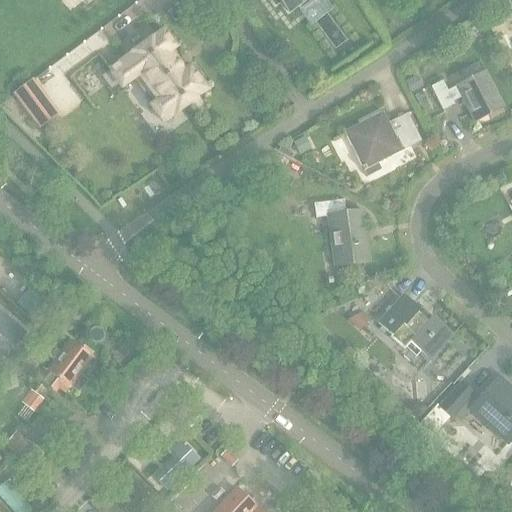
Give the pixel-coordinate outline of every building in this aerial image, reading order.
[(84,0),(91,9),(103,0),(84,0)] [(269,0),(274,7),(280,3),(288,13),(299,4),(303,9),(315,0),(269,0)] [(118,63),(108,71),(121,87),(131,80),(137,75),(152,95),(145,99),(162,122),(170,116),(171,117),(200,95),(200,94),(206,89),(189,67),(184,70),(169,51),(174,47),(162,31),(156,35),(155,35),(126,57),(118,63)] [(474,122),(502,107),(484,72),(447,92),(441,81),(430,87),(442,110),(453,104),(452,102),(461,97),(474,122)] [(68,116),(27,80),(7,99),(50,133),(68,116)] [(406,113),(387,123),(382,112),(343,132),(366,177),(381,170),(375,159),(399,147),(401,151),(421,141),(406,113)] [(293,143),(298,154),(309,149),(304,138),(293,143)] [(267,178),(278,187),(287,176),(276,166),(267,178)] [(362,210),(345,212),(343,199),(313,203),(315,218),(327,216),(334,266),(369,261),(362,210)] [(16,303),(33,319),(47,305),(29,289),(16,303)] [(432,315),(427,322),(417,312),(419,310),(403,295),(377,323),(390,335),(389,336),(403,349),(409,342),(429,360),(453,334),(432,315)] [(9,311),(0,320),(0,341),(19,322),(9,311)] [(87,382),(80,376),(94,359),(71,341),(48,370),(46,368),(37,379),(49,389),(56,381),(69,391),(70,389),(78,394),(87,382)] [(469,409),(507,443),(511,437),(511,387),(499,375),(469,409)] [(438,407),(452,419),(474,392),(461,381),(438,407)] [(202,454),(175,425),(163,436),(191,465),(202,454)] [(12,456),(29,471),(43,454),(15,431),(3,445),(14,455),(12,456)] [(64,475),(54,483),(39,467),(30,475),(55,502),(64,494),(61,491),(71,483),(64,475)] [(158,498),(132,472),(120,483),(135,498),(123,509),(125,511),(143,511),(146,509),(147,510),(158,498)] [(0,492),(0,498),(11,511),(27,511),(16,498),(19,496),(11,487),(8,490),(5,487),(0,492)] [(260,511),(235,487),(211,511),(260,511)]
